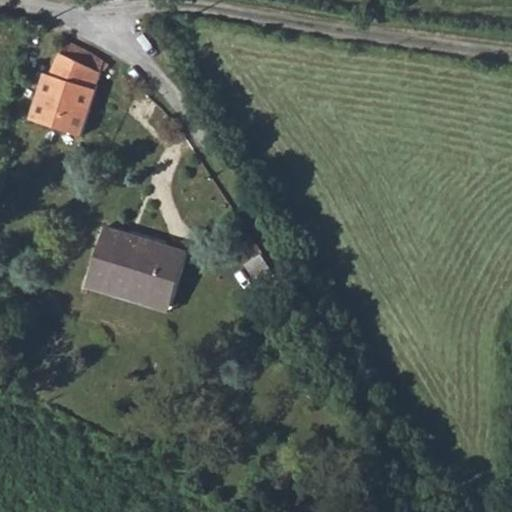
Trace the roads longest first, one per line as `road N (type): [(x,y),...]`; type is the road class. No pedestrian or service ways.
road 1 (track): [(184,99),(249,191),(431,511)]
road 2 (residential): [(0,4),(113,32),(184,99)]
